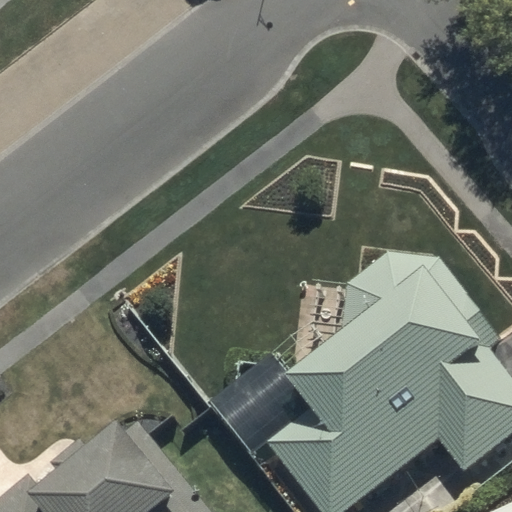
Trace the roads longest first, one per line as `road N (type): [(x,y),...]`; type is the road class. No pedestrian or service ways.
road 1 (residential): [(301,0),(0,230)]
road 2 (residential): [(417,0),(511,109)]
